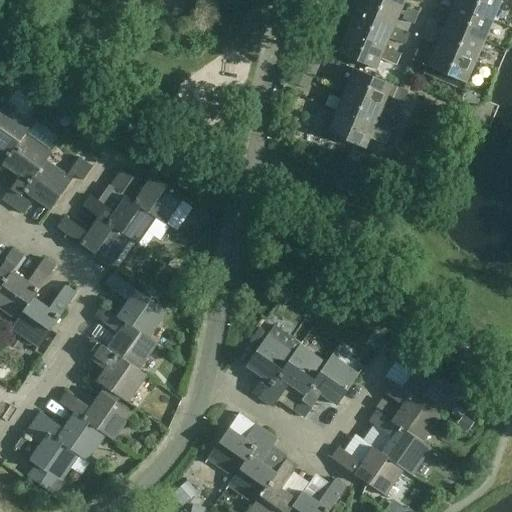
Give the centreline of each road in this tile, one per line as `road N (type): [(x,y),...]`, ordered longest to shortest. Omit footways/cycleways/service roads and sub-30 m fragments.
road 1 (residential): [(204,381),(289,0)]
road 2 (residential): [(0,442),(78,333),(90,275),(0,215)]
road 3 (residential): [(204,381),(314,448),(334,435),(383,365)]
road 4 (residential): [(109,508),(172,455),(204,381)]
